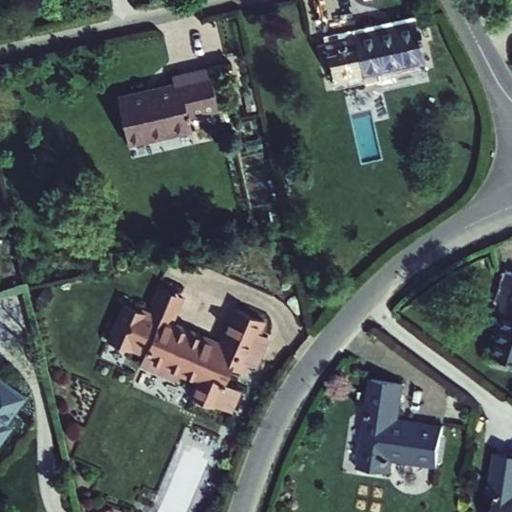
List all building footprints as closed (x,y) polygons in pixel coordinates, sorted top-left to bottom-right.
[(353,38),(323,45),(332,83),(360,76),(361,79),(423,64),(418,43),(421,43),(419,37),(416,37),(413,21),(352,35),(353,38)] [(218,110),(209,68),(172,76),(174,84),(117,98),(127,144),(192,129),(189,116),(218,110)] [(509,305),(493,356),(511,362),(511,274),(508,273),(499,302),(509,305)] [(156,288),(145,313),(158,319),(156,323),(167,328),(180,298),(156,288)] [(122,304),(106,341),(128,351),(129,349),(143,355),(139,364),(176,380),(179,374),(196,381),(190,397),(192,397),(194,403),(206,408),(211,406),(212,404),(228,411),(237,390),(221,383),(228,366),(232,358),(242,363),(252,367),(264,340),(253,336),(255,332),(260,320),(233,308),(217,345),(186,331),(184,335),(167,328),(156,323),(158,319),(145,313),(122,304)] [(265,336),(255,332),(253,336),(264,340),(265,336)] [(232,358),(228,366),(239,371),(242,363),(232,358)] [(0,441),(12,426),(7,423),(25,398),(0,378),(0,441)] [(373,379),(367,415),(370,416),(362,468),(391,473),(393,460),(440,466),(445,429),(398,423),(404,384),(373,379)] [(511,511),(511,455),(496,453),(491,494),(496,495),(494,511),(511,511)]
